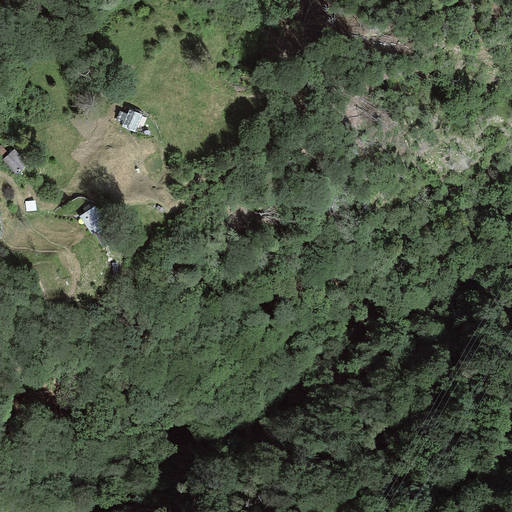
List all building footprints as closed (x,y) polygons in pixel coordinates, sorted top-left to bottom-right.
[(124,85),(114,79),(105,95),(115,100),(124,85)] [(134,132),(142,114),(129,109),(127,114),(120,111),(115,121),(123,124),(122,127),(134,132)] [(1,161),(16,175),(28,164),(14,150),(1,161)] [(35,201),(25,202),(26,211),(36,211),(35,201)] [(79,217),(91,234),(94,233),(105,225),(107,224),(95,206),(79,217)] [(114,239),(105,225),(94,233),(102,247),(114,239)]
